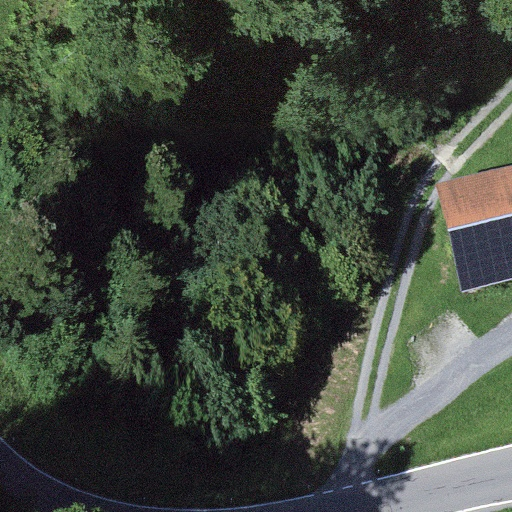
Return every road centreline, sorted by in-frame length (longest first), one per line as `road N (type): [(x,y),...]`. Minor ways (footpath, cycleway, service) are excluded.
road 1 (track): [(354,475),(393,288),(440,156),(511,89)]
road 2 (tertiary): [(377,511),(511,477)]
